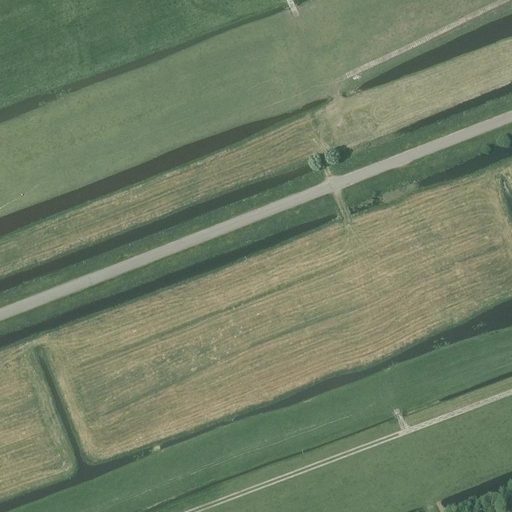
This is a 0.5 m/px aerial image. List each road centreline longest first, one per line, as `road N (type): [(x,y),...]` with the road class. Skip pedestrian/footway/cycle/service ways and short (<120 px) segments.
road 1 (unclassified): [(0,315),(511,117)]
road 2 (track): [(511,397),(206,511)]
road 3 (track): [(330,84),(506,0)]
road 4 (track): [(330,84),(339,102),(320,153),(346,216)]
